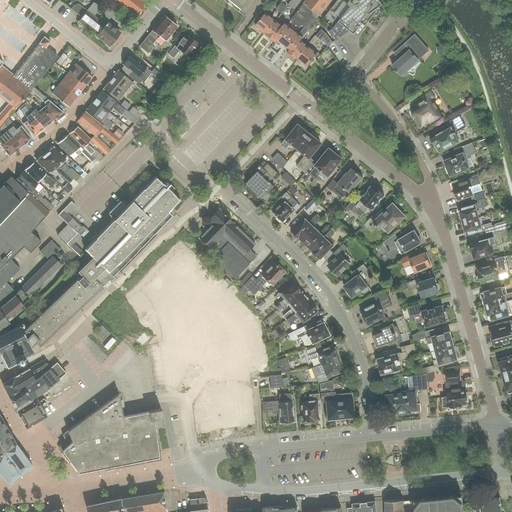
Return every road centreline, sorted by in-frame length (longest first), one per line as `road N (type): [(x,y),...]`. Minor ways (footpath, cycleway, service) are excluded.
road 1 (residential): [(223,182),(340,315),(362,371),(372,437)]
road 2 (residential): [(260,491),(502,472)]
road 3 (residential): [(58,343),(223,182)]
road 4 (residential): [(496,425),(433,210)]
road 5 (residential): [(299,101),(172,0)]
road 6 (residential): [(433,210),(412,144),(351,74)]
road 7 (unclassified): [(0,177),(71,116),(108,68)]
road 8 (residential): [(433,210),(315,114)]
road 9 (residential): [(258,449),(193,469),(221,487),(260,491)]
road 10 (residential): [(496,425),(372,437)]
